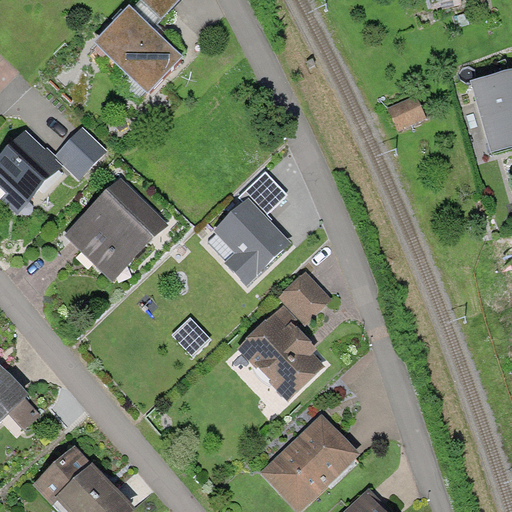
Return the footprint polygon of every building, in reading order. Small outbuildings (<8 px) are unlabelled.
[(137,0),(91,47),(146,102),(192,56),(159,23),(182,0),(137,0)] [(511,70),(472,83),(494,153),(511,147),(511,70)] [(416,98),(389,106),(396,130),(424,122),(416,98)] [(0,149),(0,193),(23,215),(63,172),(77,186),(108,154),(76,124),(49,152),(22,127),(0,149)] [(225,265),(247,288),(293,244),(272,222),(273,220),(269,215),(288,197),(266,173),(241,198),(246,204),(215,233),(236,255),(225,265)] [(114,285),(169,228),(119,180),(64,236),(114,285)] [(233,348),(290,405),(330,365),(297,333),(328,302),(303,277),(233,348)] [(22,406),(28,400),(0,369),(0,435),(4,432),(15,445),(38,423),(22,406)] [(297,511),(303,511),(362,452),(320,412),(259,475),(297,511)] [(54,511),(126,511),(74,452),(33,488),(54,511)] [(388,511),(372,493),(350,511),(388,511)]
